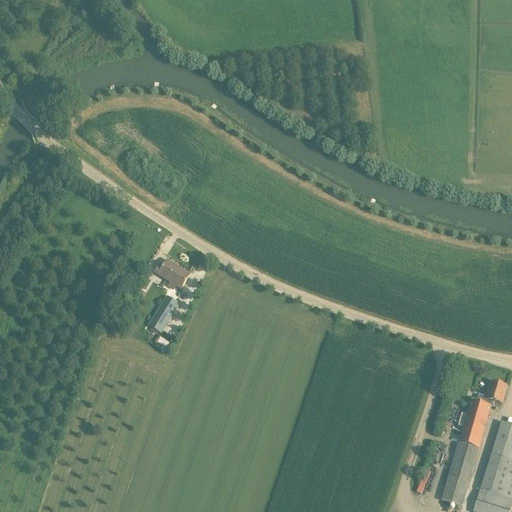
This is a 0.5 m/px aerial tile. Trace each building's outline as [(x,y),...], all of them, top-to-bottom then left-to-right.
[(154,274),(158,277),(170,284),(168,288),(173,291),(176,288),(180,291),(190,276),(168,261),(164,268),(159,265),(154,274)] [(148,327),(162,334),(180,306),(167,297),(148,327)] [(169,349),(173,343),(163,337),(160,343),(169,349)] [(494,403),(502,405),(507,387),(491,383),(486,398),(479,396),(477,403),(471,402),(442,501),(463,508),(491,408),(493,408),(494,403)] [(511,426),(502,424),(481,491),(511,501),(511,426)] [(421,494),(430,472),(426,470),(417,492),(421,494)] [(510,511),(511,507),(511,501),(481,491),(480,491),(473,511),(510,511)]
